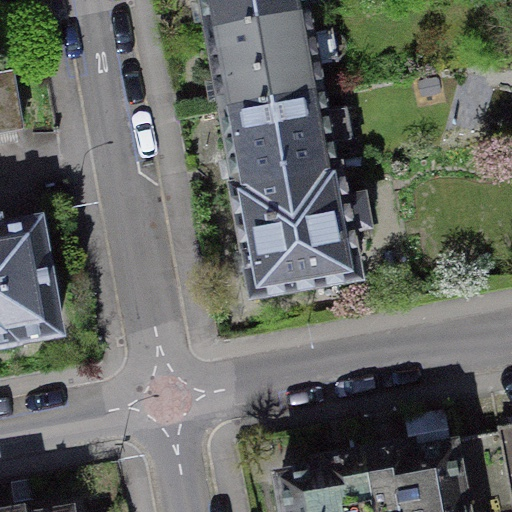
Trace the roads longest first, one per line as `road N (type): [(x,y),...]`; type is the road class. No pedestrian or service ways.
road 1 (residential): [(94,0),(166,403)]
road 2 (residential): [(166,403),(511,340)]
road 3 (residential): [(0,433),(166,403)]
